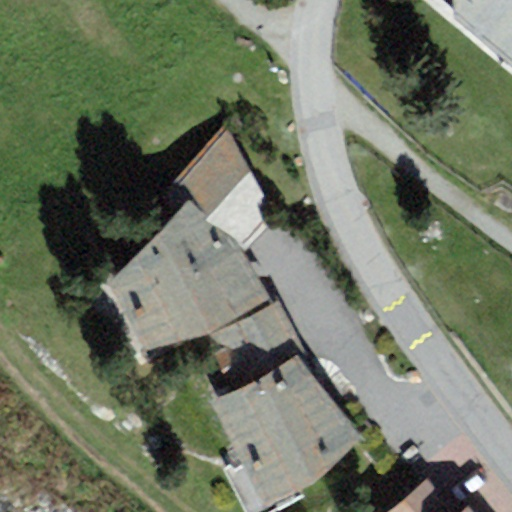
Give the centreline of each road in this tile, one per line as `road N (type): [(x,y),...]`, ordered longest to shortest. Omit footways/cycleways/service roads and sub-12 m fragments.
road 1 (residential): [(511,456),(392,301),(330,183),(310,60),(320,0)]
road 2 (track): [(167,511),(0,339)]
